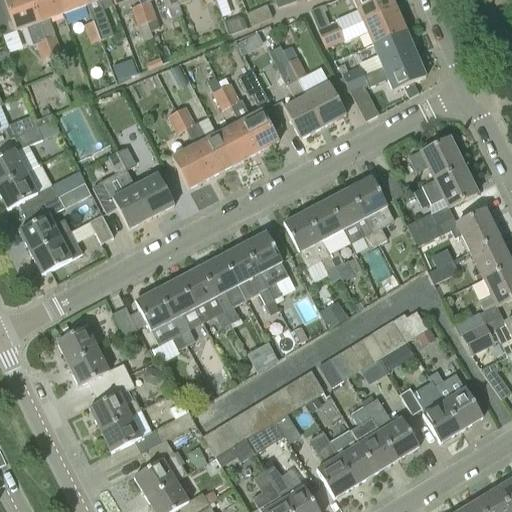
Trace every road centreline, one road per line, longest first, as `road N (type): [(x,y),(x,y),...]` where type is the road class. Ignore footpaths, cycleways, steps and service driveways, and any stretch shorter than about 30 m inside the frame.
road 1 (residential): [(0,340),(466,95)]
road 2 (residential): [(82,511),(0,345)]
road 3 (residential): [(405,511),(511,442)]
